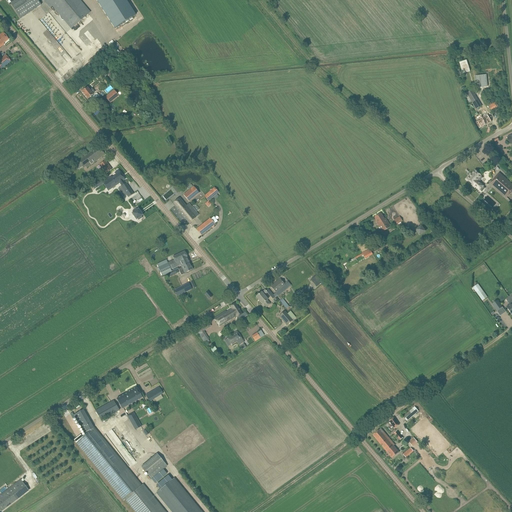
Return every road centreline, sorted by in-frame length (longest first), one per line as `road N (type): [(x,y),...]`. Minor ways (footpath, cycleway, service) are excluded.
road 1 (unclassified): [(237,294),(0,13)]
road 2 (unclassified): [(422,511),(237,294)]
road 3 (unclassified): [(0,444),(237,294)]
road 4 (track): [(258,0),(320,72),(435,171)]
road 5 (unclassified): [(237,294),(435,171)]
road 6 (track): [(360,438),(508,329)]
road 7 (track): [(250,511),(357,435)]
